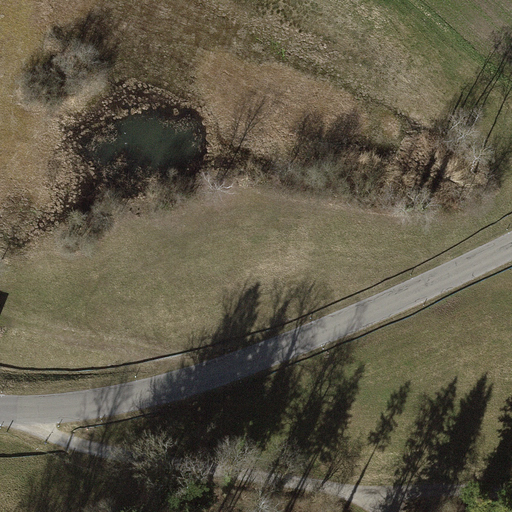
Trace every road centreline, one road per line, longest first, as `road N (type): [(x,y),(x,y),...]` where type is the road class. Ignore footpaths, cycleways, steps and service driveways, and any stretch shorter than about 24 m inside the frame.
road 1 (unclassified): [(511,248),(389,308),(168,389),(97,405),(0,411)]
road 2 (track): [(26,411),(43,434),(105,451),(367,491)]
road 3 (track): [(367,491),(511,497)]
